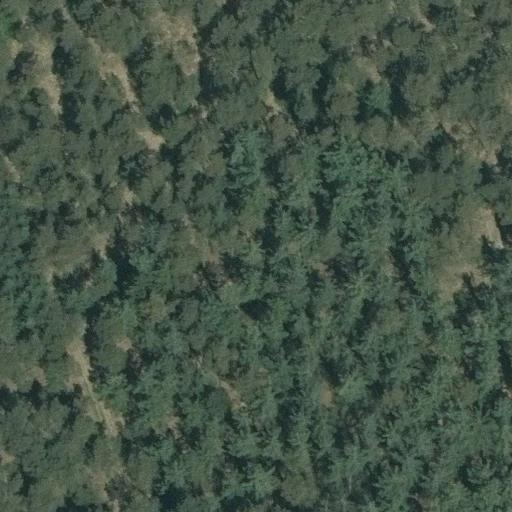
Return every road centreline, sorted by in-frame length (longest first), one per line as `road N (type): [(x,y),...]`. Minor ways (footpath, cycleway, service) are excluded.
road 1 (track): [(131,511),(0,129)]
road 2 (track): [(511,490),(471,312),(492,231)]
road 3 (track): [(492,231),(480,38)]
road 4 (track): [(380,0),(511,50)]
